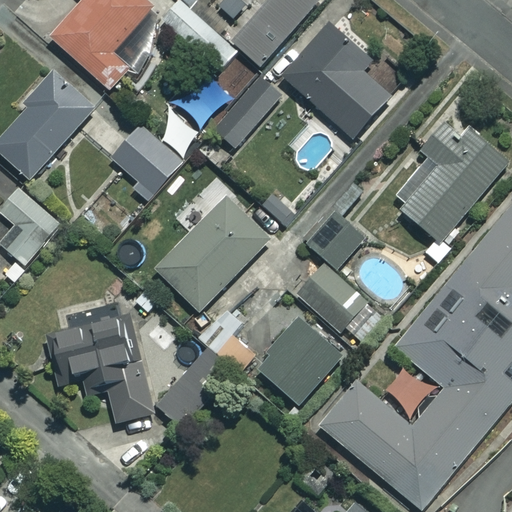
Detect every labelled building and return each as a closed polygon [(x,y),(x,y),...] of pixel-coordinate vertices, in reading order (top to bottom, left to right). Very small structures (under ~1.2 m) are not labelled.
[(153,6),(145,0),(85,0),(51,38),(111,90),(155,41),(136,25),(153,6)] [(248,2),(245,0),(215,0),(211,5),(230,22),(248,2)] [(320,0),(269,0),(232,41),(260,67),(320,0)] [(235,57),(182,1),(162,19),(214,76),(235,57)] [(369,60),(332,26),(285,78),(352,139),(390,97),(360,70),(369,60)] [(95,109),(56,73),(18,115),(21,117),(0,140),(0,153),(30,180),(95,109)] [(282,94),(262,78),(221,125),(240,142),(282,94)] [(460,142),(443,127),(421,150),(438,166),(400,207),(439,243),(511,164),(511,163),(474,127),(460,142)] [(181,161),(140,128),(113,162),(154,194),(181,161)] [(62,226),(21,189),(0,211),(0,212),(21,231),(6,248),(26,266),(62,226)] [(268,241),(225,199),(156,271),(200,312),(268,241)] [(511,205),(378,358),(429,402),(398,438),(347,394),(312,434),(401,511),(421,511),(511,408),(511,205)] [(365,240),(338,215),(310,246),(338,271),(365,240)] [(367,302),(324,265),(297,297),(340,334),(367,302)] [(154,415),(130,316),(51,335),(63,385),(82,381),(93,430),(154,415)] [(342,356),(299,321),(258,371),(300,406),(342,356)] [(257,355),(234,336),(219,356),(242,374),(257,355)] [(200,388),(215,368),(200,356),(159,408),(181,426),(207,394),(200,388)]
